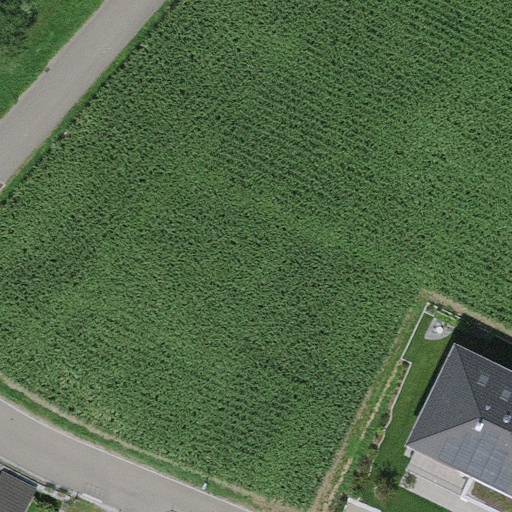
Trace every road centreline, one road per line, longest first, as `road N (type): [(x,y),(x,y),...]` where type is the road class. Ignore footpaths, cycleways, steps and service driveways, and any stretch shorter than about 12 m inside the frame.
road 1 (residential): [(0,158),(139,0)]
road 2 (residential): [(0,428),(179,511)]
